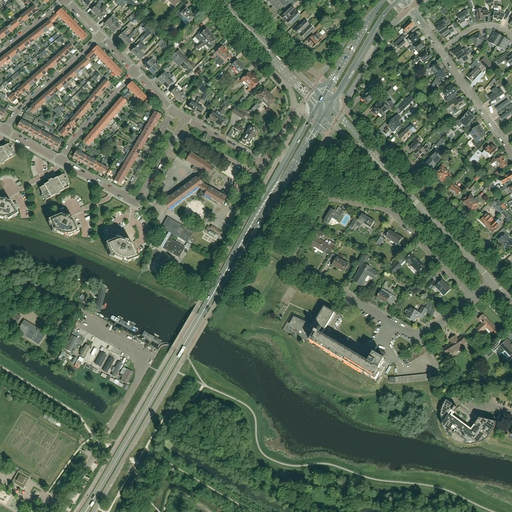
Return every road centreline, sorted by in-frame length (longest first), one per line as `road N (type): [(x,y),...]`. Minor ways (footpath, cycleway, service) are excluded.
road 1 (residential): [(511,284),(343,107),(388,28),(410,7)]
road 2 (residential): [(474,297),(390,211),(327,196),(290,258),(348,298)]
road 3 (unclassified): [(61,511),(150,357),(83,311)]
road 4 (secondary): [(84,511),(212,295)]
road 5 (secondary): [(317,105),(212,295)]
road 6 (secondary): [(212,295),(324,114)]
road 7 (residential): [(5,131),(18,109),(100,36)]
road 8 (secondary): [(331,106),(399,0)]
road 9 (residential): [(492,280),(408,193)]
road 10 (residential): [(287,86),(203,0)]
